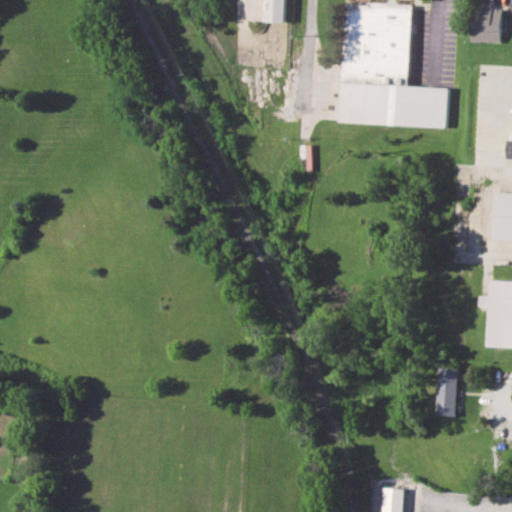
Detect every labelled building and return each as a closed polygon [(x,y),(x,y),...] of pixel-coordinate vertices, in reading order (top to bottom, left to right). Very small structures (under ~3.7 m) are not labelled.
[(286,21),(286,0),(265,0),(265,21),(286,21)] [(340,122),(447,126),(449,87),(408,85),(411,5),(345,2),(340,122)] [(471,41),(501,42),(502,6),(472,5),(471,41)] [(511,191),(495,191),(493,239),(511,239),(511,191)] [(489,306),(488,346),(511,346),(511,279),(491,279),(490,295),(481,295),(481,305),(489,306)] [(458,415),(459,368),(440,367),(438,414),(458,415)] [(404,511),(405,488),(385,487),(383,511),(404,511)]
